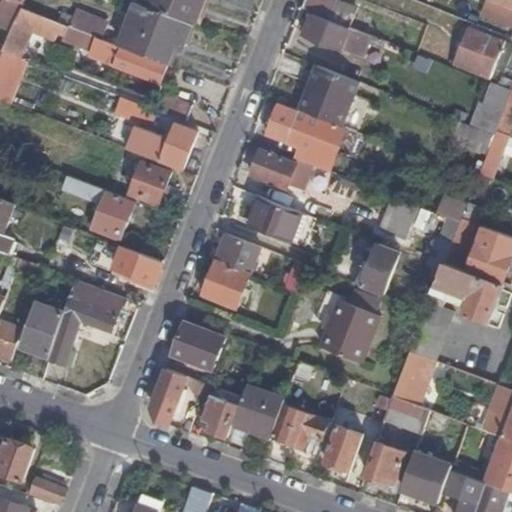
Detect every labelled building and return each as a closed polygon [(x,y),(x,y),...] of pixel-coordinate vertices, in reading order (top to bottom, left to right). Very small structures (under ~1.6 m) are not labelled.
[(150,0),(147,8),(192,25),(195,26),(205,0),(150,0)] [(205,0),(195,26),(201,28),(211,0),(205,0)] [(329,0),(305,0),(302,10),(314,15),(350,29),(357,11),(329,0)] [(511,37),(511,41),(511,0),(487,0),(481,16),(511,27),(511,37)] [(167,65),(168,65),(176,45),(183,47),(192,25),(147,8),(142,6),(137,4),(119,46),(167,65)] [(39,16),(22,9),(3,50),(16,56),(21,58),(39,16)] [(68,27),(100,39),(105,23),(75,11),(68,27)] [(350,29),(314,15),(305,36),(341,50),(342,49),(365,58),(370,46),(383,50),(386,43),(350,29)] [(160,83),(167,65),(119,46),(100,39),(68,27),(49,19),(46,28),(84,42),(80,52),(160,83)] [(455,66),(490,80),(495,70),(500,72),(506,57),(501,55),(504,44),(469,31),(455,66)] [(16,56),(3,50),(0,57),(0,64),(10,69),(16,56)] [(0,92),(10,69),(0,64),(0,92)] [(316,66),(298,110),(341,127),(359,83),(316,66)] [(497,86),(511,92),(511,90),(511,74),(507,73),(503,82),(499,80),(497,86)] [(494,136),(497,131),(511,92),(497,86),(492,84),(474,128),(494,136)] [(497,131),(511,137),(511,135),(511,90),(511,92),(497,131)] [(159,112),(187,122),(193,105),(166,95),(159,112)] [(157,111),(135,102),(129,116),(151,125),(157,111)] [(299,147),(310,118),(279,106),(267,136),(299,147)] [(130,151),(161,163),(162,161),(183,169),(197,132),(176,124),(175,124),(172,123),(166,138),(139,127),(130,151)] [(454,141),(488,154),(494,136),(474,128),(461,123),(454,141)] [(308,164),(314,166),(349,181),(355,166),(315,149),(308,164)] [(308,164),(299,161),(297,165),(262,151),(251,176),(287,189),(289,185),(304,190),(314,166),(308,164)] [(125,191),(159,205),(172,173),(144,162),(137,179),(130,177),(125,191)] [(98,187),(68,175),(63,189),(93,200),(98,187)] [(98,187),(93,200),(101,203),(106,190),(98,187)] [(121,240),(136,202),(123,196),(106,190),(101,203),(91,229),(121,240)] [(136,202),(158,210),(159,205),(125,191),(123,196),(136,202)] [(257,196),(246,224),(251,226),(261,197),(257,196)] [(302,213),(261,197),(251,226),(291,242),(302,213)] [(404,239),(418,207),(392,197),(380,229),(404,239)] [(0,198),(0,251),(12,255),(13,256),(18,242),(3,236),(15,205),(0,198)] [(449,219),(460,223),(466,205),(456,201),(449,219)] [(462,219),(477,225),(483,209),(468,203),(462,219)] [(427,262),(443,268),(445,264),(461,224),(460,223),(449,219),(447,219),(438,243),(434,242),(427,262)] [(445,264),(459,269),(477,225),(462,219),(461,224),(445,264)] [(511,237),(485,228),(469,271),(504,284),(511,262),(511,237)] [(228,236),(217,264),(250,277),(261,249),(228,236)] [(359,270),(353,284),(384,296),(401,254),(379,246),(372,264),(363,261),(359,270)] [(115,268),(155,284),(163,263),(122,248),(115,268)] [(20,259),(13,256),(12,255),(0,287),(9,290),(16,271),(20,259)] [(47,269),(20,259),(16,271),(26,275),(43,281),(47,269)] [(419,282),(435,288),(443,268),(427,262),(426,262),(419,282)] [(287,291),(298,296),(309,267),(297,263),(287,291)] [(250,277),(217,264),(204,296),(237,309),(250,277)] [(488,326),(503,286),(459,269),(445,264),(443,268),(435,288),(426,312),(410,352),(436,362),(455,313),(443,309),(448,299),(452,289),(471,296),(469,300),(463,317),(488,326)] [(51,357),(50,361),(67,367),(80,330),(78,329),(81,321),(113,332),(126,299),(77,280),(66,315),(51,357)] [(454,295),(469,300),(471,296),(452,289),(448,299),(452,301),(454,295)] [(362,364),(379,317),(337,301),(319,347),(362,364)] [(35,305),(21,347),(51,357),(66,315),(35,305)] [(0,357),(11,361),(23,329),(0,321),(0,357)] [(185,324),(172,356),(213,372),(226,339),(185,324)] [(311,377),(314,368),(300,363),(297,372),(311,377)] [(207,385),(167,370),(152,409),(158,422),(170,426),(185,387),(204,394),(207,385)] [(216,388),(207,385),(204,394),(195,416),(204,419),(212,398),(216,388)] [(285,401),(248,388),(244,398),(235,424),(272,438),(285,401)] [(212,398),(204,419),(213,422),(210,432),(227,438),(238,407),(212,398)] [(392,398),(386,417),(423,431),(430,411),(392,398)] [(322,441),(329,423),(285,407),(274,437),(304,448),(309,436),(322,441)] [(235,424),(233,428),(270,442),(272,438),(235,424)] [(351,471),(364,435),(338,426),(325,462),(351,471)] [(511,494),(511,442),(505,440),(501,438),(485,484),(487,485),(511,494)] [(0,473),(24,482),(36,450),(8,440),(0,462),(0,473)] [(396,481),(407,453),(378,443),(366,477),(383,483),(385,478),(396,481)] [(440,504),(443,493),(451,472),(452,468),(415,454),(401,491),(440,504)] [(477,511),(487,485),(485,484),(451,472),(443,493),(462,500),(457,511),(477,511)] [(61,507),(68,489),(36,478),(29,496),(61,507)] [(511,494),(487,485),(477,511),(503,511),(508,501),(511,501),(511,494)] [(204,511),(211,494),(195,488),(187,511),(204,511)] [(143,496),(139,506),(156,511),(159,511),(163,504),(143,496)] [(20,511),(22,506),(0,498),(0,511),(20,511)]
